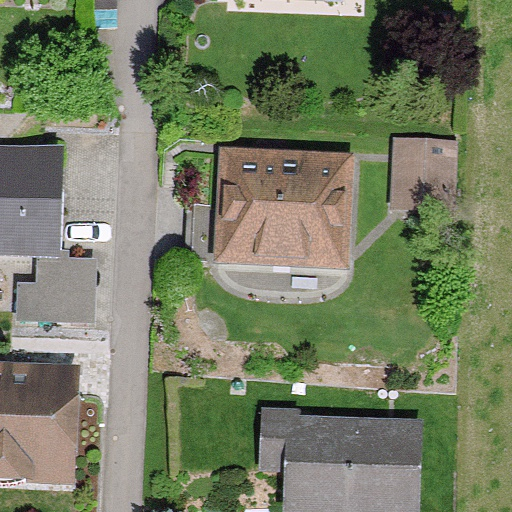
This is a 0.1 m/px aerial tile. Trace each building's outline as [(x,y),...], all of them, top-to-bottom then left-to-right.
[(453,153),(398,153),(397,207),(452,207),(453,153)] [(78,161),(0,158),(0,266),(74,269),(78,161)] [(359,167),(228,165),(225,275),(356,277),(359,167)] [(0,489),(87,487),(84,365),(0,367),(0,489)] [(309,421),(269,419),(266,481),(297,483),(295,511),(430,511),(433,438),(309,432),(309,421)]
